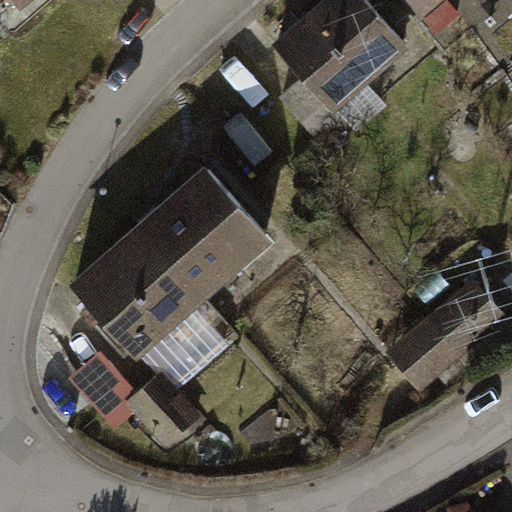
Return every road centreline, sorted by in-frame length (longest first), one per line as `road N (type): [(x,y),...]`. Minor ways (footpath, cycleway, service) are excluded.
road 1 (residential): [(0,342),(47,196),(144,70),(229,0)]
road 2 (residential): [(511,414),(348,511),(314,511)]
road 3 (residential): [(152,511),(0,484)]
